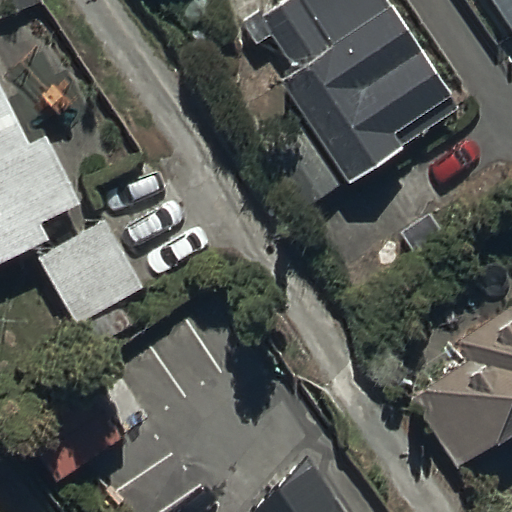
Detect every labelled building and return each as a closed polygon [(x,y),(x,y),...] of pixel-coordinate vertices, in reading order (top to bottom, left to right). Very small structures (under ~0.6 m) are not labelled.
[(295,75),(277,88),(351,195),(401,160),(391,147),(451,105),(377,0),(284,0),(239,32),(254,52),(271,40),(295,75)] [(511,0),(486,0),(511,41),(511,0)] [(0,276),(50,252),(43,238),(83,218),(48,147),(29,156),(0,96),(0,276)] [(370,193),(323,225),(344,258),(378,233),(400,262),(449,222),(423,192),(388,218),(370,193)] [(71,244),(36,266),(76,335),(83,331),(96,353),(131,332),(120,313),(146,297),(101,222),(69,241),(71,244)] [(462,370),(411,404),(458,475),(496,450),(502,459),(511,452),(511,316),(453,356),(462,370)] [(339,511),(305,462),(260,511),(339,511)]
